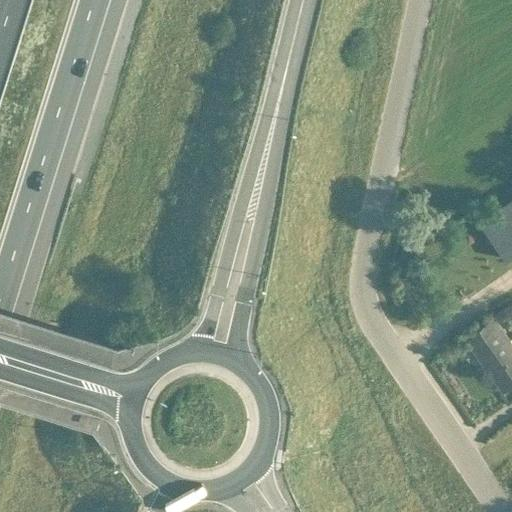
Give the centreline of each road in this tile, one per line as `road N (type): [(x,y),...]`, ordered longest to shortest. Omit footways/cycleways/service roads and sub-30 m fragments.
road 1 (unclassified): [(503,511),(369,321),(360,290),(421,0)]
road 2 (tertiary): [(237,356),(307,0)]
road 3 (tertiary): [(298,0),(218,284),(191,346)]
road 4 (motorway): [(0,301),(96,0)]
road 5 (tertiary): [(145,377),(0,334)]
road 6 (tertiary): [(0,358),(137,407)]
